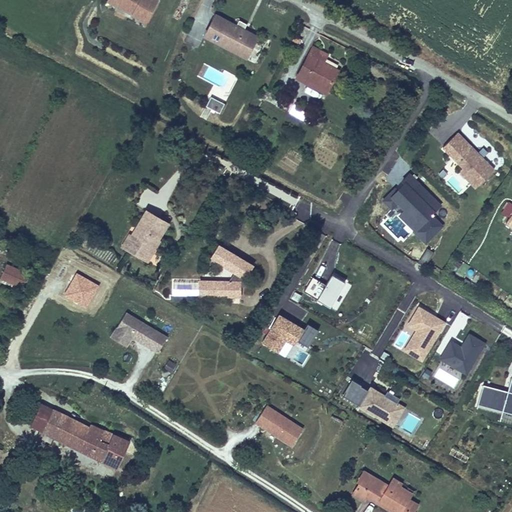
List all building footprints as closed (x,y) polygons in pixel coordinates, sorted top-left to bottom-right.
[(160,1),(158,0),(107,0),(107,2),(134,16),(137,12),(151,19),(160,1)] [(151,19),(137,12),(134,16),(148,24),(151,19)] [(202,38),(245,61),(258,38),(243,31),(246,25),(237,21),(235,26),(214,15),(202,38)] [(325,57),(327,55),(312,46),(307,54),(323,62),(325,57)] [(325,97),(339,71),(337,70),(340,65),(325,57),(323,62),(307,54),(293,80),(325,97)] [(226,101),(237,79),(204,62),(197,76),(214,85),(211,93),(226,101)] [(220,115),(225,105),(212,98),(206,108),(220,115)] [(287,112),(294,116),(300,106),(293,102),(287,112)] [(314,128),(320,117),(300,106),(294,116),(314,128)] [(474,190),(495,170),(458,133),(441,149),(462,170),(469,177),(465,181),(474,190)] [(469,177),(462,170),(458,174),(465,181),(469,177)] [(441,179),(446,175),(442,171),(438,176),(441,179)] [(433,214),(442,205),(410,172),(381,200),(390,210),(378,222),(399,244),(412,231),(425,244),(445,225),(433,214)] [(507,218),(511,209),(511,204),(508,202),(500,214),(507,218)] [(156,251),(151,248),(156,239),(161,242),(171,225),(147,211),(137,227),(144,231),(139,240),(131,236),(130,234),(121,248),(148,264),(156,251)] [(131,236),(139,240),(144,231),(137,227),(131,236)] [(151,248),(156,251),(162,242),(161,242),(156,239),(151,248)] [(242,288),(244,282),(248,279),(256,267),(219,246),(211,261),(234,275),(229,282),(212,282),(212,298),(242,299),(242,288)] [(426,266),(434,251),(426,247),(418,262),(426,266)] [(0,282),(20,292),(27,275),(6,266),(0,280),(0,282)] [(329,309),(344,284),(331,276),(326,286),(312,278),(303,294),(329,309)] [(242,288),(260,288),(248,279),(244,282),(242,288)] [(200,298),(212,298),(212,282),(200,282),(200,298)] [(424,358),(444,324),(417,307),(406,325),(415,330),(419,333),(409,349),(424,358)] [(167,338),(126,312),(111,337),(126,346),(132,337),(158,352),(167,338)] [(303,332),(279,317),(262,346),(278,355),(285,342),(294,347),(303,332)] [(309,323),(299,340),(309,346),(319,329),(309,323)] [(409,349),(419,333),(415,330),(403,351),(422,362),(424,358),(409,349)] [(466,376),(485,344),(467,333),(460,346),(449,340),(438,359),(466,376)] [(302,362),(306,354),(300,351),(295,359),(302,362)] [(171,375),(175,367),(169,363),(164,371),(171,375)] [(511,378),(510,378),(506,393),(482,386),(476,405),(511,415),(511,378)] [(340,397),(357,408),(367,392),(350,381),(340,397)] [(386,425),(398,405),(396,405),(383,397),(369,388),(367,392),(357,408),(386,425)] [(383,397),(396,405),(399,400),(386,392),(383,397)] [(21,423),(59,441),(69,419),(31,401),(21,423)] [(392,429),(404,409),(398,405),(386,425),(392,429)] [(303,431),(267,406),(255,423),(292,447),(303,431)] [(119,469),(131,444),(93,426),(92,429),(69,419),(59,441),(119,469)] [(354,484),(357,486),(365,472),(362,470),(354,484)] [(413,511),(418,505),(409,500),(412,495),(399,487),(402,484),(392,477),(387,485),(365,472),(357,486),(350,496),(360,503),(363,497),(377,506),(382,498),(400,509),(398,511),(413,511)] [(387,511),(398,511),(400,509),(382,498),(377,506),(387,511)]
